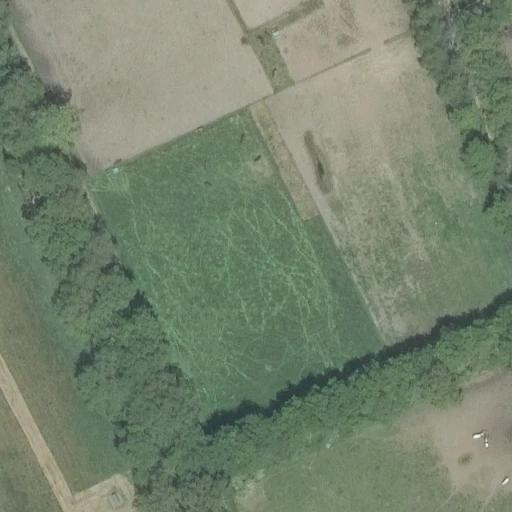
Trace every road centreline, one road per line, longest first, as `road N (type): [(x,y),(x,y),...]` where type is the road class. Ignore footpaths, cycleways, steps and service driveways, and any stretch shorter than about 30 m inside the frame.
road 1 (track): [(0,12),(225,511)]
road 2 (track): [(207,473),(511,332)]
road 3 (track): [(511,181),(434,0)]
